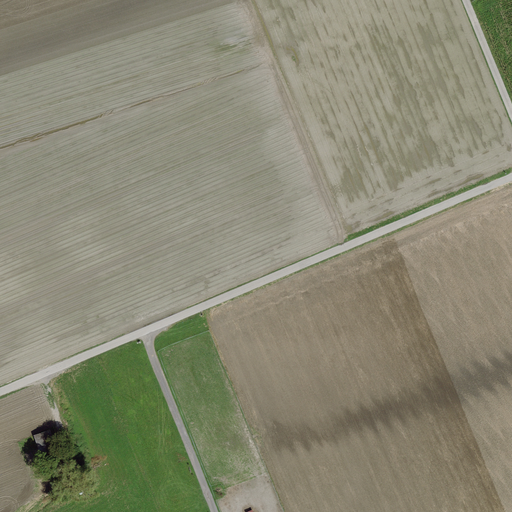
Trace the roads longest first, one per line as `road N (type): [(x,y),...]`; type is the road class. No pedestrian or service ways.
road 1 (track): [(511,177),(0,392)]
road 2 (track): [(142,332),(214,511)]
